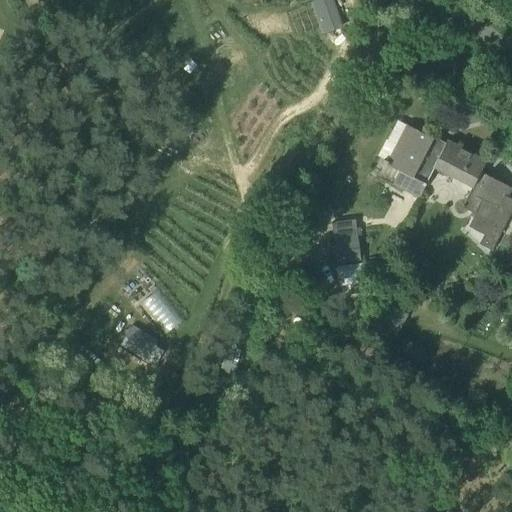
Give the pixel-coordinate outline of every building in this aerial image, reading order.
[(330,0),(324,0),(313,4),(324,33),(340,27),(330,0)] [(431,143),(433,139),(407,125),(387,165),(400,171),(393,184),(420,198),(427,184),(413,177),(431,143)] [(433,137),(432,139),(433,139),(413,177),(427,184),(435,167),(473,186),(463,206),(475,212),(483,197),(501,207),(505,199),(511,188),(481,172),(486,161),(447,141),(443,149),(431,143),(434,138),(433,137)] [(477,212),(469,227),(484,234),(479,244),(492,251),(511,211),(511,201),(511,203),(505,199),(501,206),(501,207),(483,197),(475,212),(477,212)] [(356,232),(354,232),(352,220),(331,223),(333,236),(330,236),(334,265),(361,261),(356,232)] [(370,262),(338,266),(341,286),(373,282),(370,262)] [(171,321),(142,288),(133,296),(162,330),(171,321)] [(157,343),(131,329),(119,351),(145,364),(157,343)]
